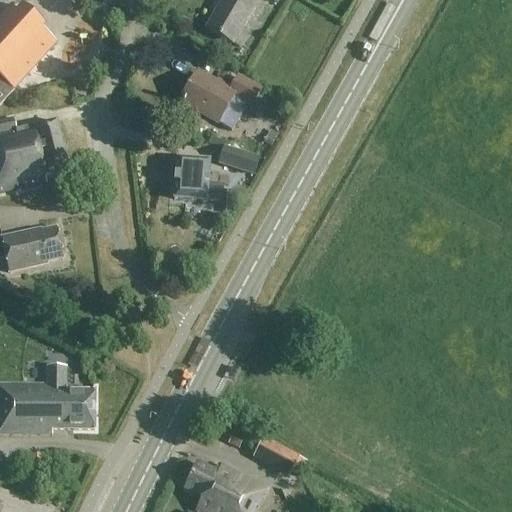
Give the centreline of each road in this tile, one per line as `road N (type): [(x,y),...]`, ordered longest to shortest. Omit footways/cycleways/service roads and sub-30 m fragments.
road 1 (primary): [(126,511),(403,0)]
road 2 (unclassified): [(117,243),(96,116),(123,50),(126,0)]
